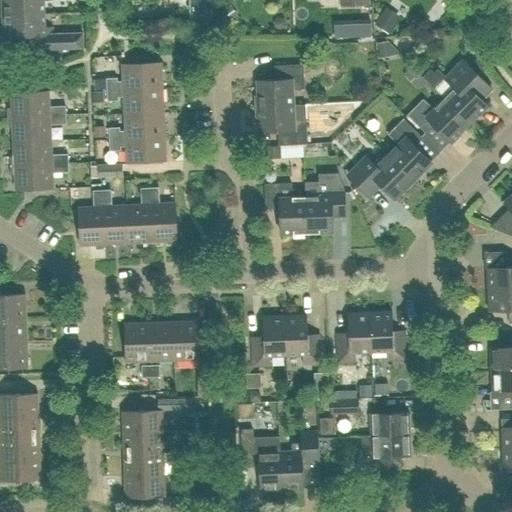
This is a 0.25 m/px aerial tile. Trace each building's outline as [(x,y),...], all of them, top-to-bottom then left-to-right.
[(1,0),(2,15),(44,13),(43,0),(1,0)] [(44,13),(2,15),(3,36),(24,35),(24,50),(83,48),(82,33),(74,33),(74,36),(60,37),(60,34),(53,34),(53,26),(45,27),(44,13)] [(379,58),(396,54),(395,50),(386,40),(376,42),(379,58)] [(447,75),(457,86),(444,99),(469,124),(487,106),(477,95),(487,84),(462,60),(447,75)] [(106,90),(162,87),(161,62),(121,63),(122,81),(117,81),(117,77),(106,78),(106,90)] [(258,106),(293,105),(292,90),(304,89),(303,64),(274,65),(275,80),(256,80),(258,106)] [(93,79),(94,90),(105,89),(105,78),(93,79)] [(162,87),(106,90),(107,101),(118,101),(118,97),(123,97),(123,113),(164,111),(162,87)] [(65,106),(49,106),(48,91),(11,93),(11,108),(7,109),(7,117),(65,115),(65,106)] [(92,102),(103,102),(103,91),(92,92),(92,102)] [(469,124),(444,99),(433,109),(423,99),(407,115),(425,133),(433,125),(451,142),(469,124)] [(293,105),(258,106),(259,132),(277,131),(278,145),(307,144),(306,119),(294,119),(293,105)] [(164,111),(123,113),(124,131),(120,131),(120,127),(108,128),(109,139),(165,136),(164,111)] [(50,140),(49,124),(66,124),(65,115),(7,117),(8,127),(12,126),(13,141),(50,140)] [(387,155),(413,181),(431,162),(413,144),(421,136),(403,119),(388,134),(398,145),(387,155)] [(94,137),(105,137),(105,126),(93,126),(94,137)] [(165,136),(109,139),(109,151),(121,150),(120,147),(125,146),(126,164),(166,162),(165,136)] [(51,154),(50,140),(13,141),(14,156),(9,157),(10,166),(68,163),(67,153),(51,154)] [(315,150),(336,150),(336,141),(315,141),(315,150)] [(263,147),(263,159),(280,158),(280,146),(263,147)] [(364,193),(376,181),(394,199),(413,181),(387,155),(376,166),(366,156),(348,174),(351,180),(364,193)] [(68,172),(68,163),(10,166),(10,175),(15,174),(15,190),(52,189),(52,173),(68,172)] [(98,178),(123,176),(121,163),(97,164),(98,178)] [(318,181),(304,182),(304,183),(306,233),(332,232),(331,217),(345,216),(344,188),(338,173),(317,174),(318,181)] [(304,183),(264,184),(265,209),(279,208),(280,234),(306,233),(304,183)] [(127,205),(129,243),(143,242),(143,246),(152,246),(149,187),(140,188),(141,205),(127,205)] [(158,187),(149,187),(152,246),(161,246),(161,241),(177,240),(175,203),(159,204),(158,187)] [(129,243),(127,205),(111,206),(110,189),(102,190),(105,248),(113,248),(113,243),(129,243)] [(92,190),(93,207),(78,208),(79,245),(95,244),(95,249),(105,248),(102,190),(92,190)] [(511,194),(503,203),(511,211),(511,230),(508,234),(511,235),(511,194)] [(487,290),(511,288),(511,254),(506,255),(506,267),(486,267),(487,290)] [(511,288),(487,290),(488,312),(508,311),(508,323),(511,322),(511,288)] [(0,319),(25,319),(25,294),(0,294),(0,319)] [(369,312),(371,352),(387,351),(388,360),(406,360),(404,330),(392,331),(391,311),(369,312)] [(371,352),(369,312),(347,313),(348,333),(336,333),(337,363),(355,362),(355,353),(371,352)] [(286,355),(284,315),(262,316),(263,336),(251,337),(252,366),(270,365),(270,356),(286,355)] [(284,315),(286,355),(302,355),(302,364),(320,363),(319,334),(307,334),(306,315),(284,315)] [(0,343),(26,343),(25,319),(0,319),(0,343)] [(173,323),(174,360),(199,359),(198,322),(173,323)] [(150,361),(149,323),(124,324),(125,361),(150,361)] [(174,360),(173,323),(149,323),(150,361),(174,360)] [(491,370),(511,368),(511,334),(509,334),(509,346),(490,347),(491,370)] [(26,343),(0,343),(0,368),(27,368),(26,343)] [(150,377),(150,364),(141,365),(141,377),(150,377)] [(150,364),(150,377),(159,376),(159,364),(150,364)] [(202,375),(211,376),(211,364),(202,364),(202,375)] [(511,368),(491,370),(492,392),(511,391),(511,403),(511,402),(511,368)] [(375,395),(388,395),(388,383),(374,384),(375,395)] [(359,397),(371,396),(371,384),(358,385),(359,397)] [(260,394),(256,390),(248,390),(249,401),(260,401),(260,394)] [(0,416),(38,415),(38,393),(0,394),(0,416)] [(157,398),(157,410),(162,409),(193,408),(193,397),(157,398)] [(358,412),(358,399),(330,400),(330,413),(358,412)] [(122,433),(163,432),(162,409),(157,410),(122,411),(122,433)] [(408,412),(370,413),(371,435),(409,434),(408,412)] [(38,415),(0,416),(0,437),(39,436),(38,415)] [(333,417),(318,418),(319,435),(333,434),(333,417)] [(511,426),(501,427),(502,449),(511,448),(511,426)] [(242,461),(258,461),(259,491),(281,490),(280,452),(279,436),(253,437),(253,429),(241,429),(242,461)] [(280,452),(281,490),(303,489),(302,460),(319,459),(318,431),(300,432),(301,451),(280,452)] [(123,455),(163,453),(163,432),(122,433),(123,455)] [(361,457),(357,458),(358,470),(382,469),(381,457),(410,456),(409,434),(371,435),(360,436),(361,457)] [(39,436),(0,437),(0,458),(40,457),(39,436)] [(511,448),(502,449),(503,471),(511,470),(511,448)] [(124,476),(164,474),(163,453),(123,455),(124,476)] [(40,457),(0,458),(0,480),(0,481),(40,480),(40,457)] [(164,474),(124,476),(124,497),(165,496),(164,474)]
